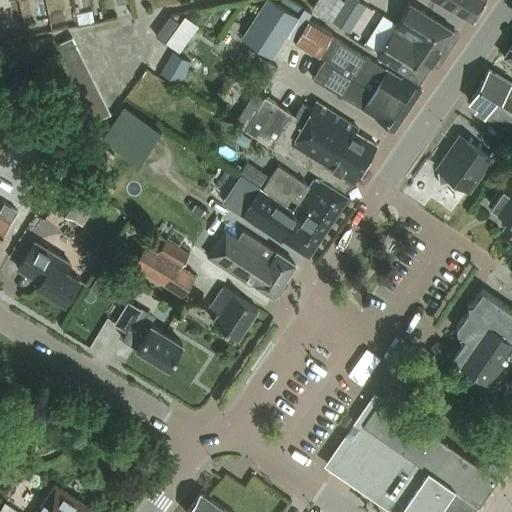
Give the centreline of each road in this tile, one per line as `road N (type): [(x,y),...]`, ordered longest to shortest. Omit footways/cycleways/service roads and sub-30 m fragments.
road 1 (secondary): [(230,436),(307,327),(324,273),(381,189)]
road 2 (unclassified): [(205,447),(0,318)]
road 3 (secondary): [(381,189),(511,6)]
road 4 (residential): [(381,189),(511,279)]
road 5 (unclassified): [(348,511),(230,436)]
